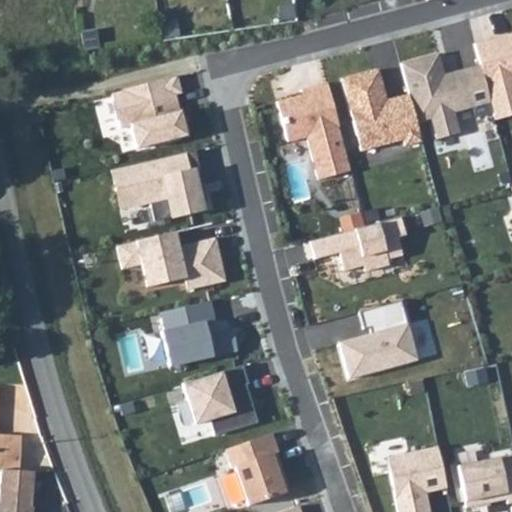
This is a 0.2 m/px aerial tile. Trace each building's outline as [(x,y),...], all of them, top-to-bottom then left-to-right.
[(0,0),(0,43),(81,34),(76,0),(71,0),(23,6),(22,0),(0,0)] [(511,28),(469,41),(475,62),(487,102),(491,118),(511,112),(511,28)] [(487,102),(475,62),(437,72),(432,54),(397,63),(406,92),(413,120),(424,117),(430,139),(458,132),(452,111),(487,102)] [(372,69),(338,78),(357,150),(398,140),(399,146),(419,141),(413,120),(406,92),(389,97),(390,102),(382,104),(372,69)] [(172,76),(109,92),(117,124),(125,122),(132,146),(184,132),(180,116),(177,117),(172,96),(167,98),(166,92),(175,90),(172,76)] [(323,81),(296,88),(298,93),(271,100),(282,142),(301,137),(313,180),(347,171),(323,81)] [(184,150),(107,169),(116,207),(158,197),(163,218),(204,207),(194,164),(188,166),(184,150)] [(394,216),(304,239),(308,258),(333,252),(338,270),(357,265),(358,271),(384,264),(382,257),(395,254),(390,234),(398,232),(394,216)] [(173,229),(135,237),(135,239),(116,245),(121,267),(140,263),(147,286),(182,277),(186,290),(224,280),(213,236),(177,245),(173,229)] [(203,300),(155,312),(159,328),(154,329),(163,365),(229,349),(224,329),(199,335),(196,321),(207,318),(203,300)] [(395,300),(354,310),(358,329),(365,327),(366,334),(337,342),(345,374),(410,357),(395,300)] [(238,363),(176,382),(189,423),(204,418),(209,434),(251,421),(243,395),(235,397),(232,388),(245,384),(238,363)] [(20,469),(21,434),(0,432),(0,467),(1,468),(20,469)] [(266,432),(220,448),(227,466),(231,464),(245,503),(285,489),(275,462),(271,463),(267,453),(273,451),(266,432)] [(456,448),(458,463),(487,458),(485,443),(456,448)] [(432,446),(385,455),(381,457),(392,511),(423,511),(418,484),(425,483),(426,488),(440,485),(432,446)] [(511,458),(511,455),(455,465),(463,506),(502,499),(505,503),(511,501),(511,458)] [(0,511),(32,511),(34,471),(20,469),(1,468),(0,478),(0,511)]
